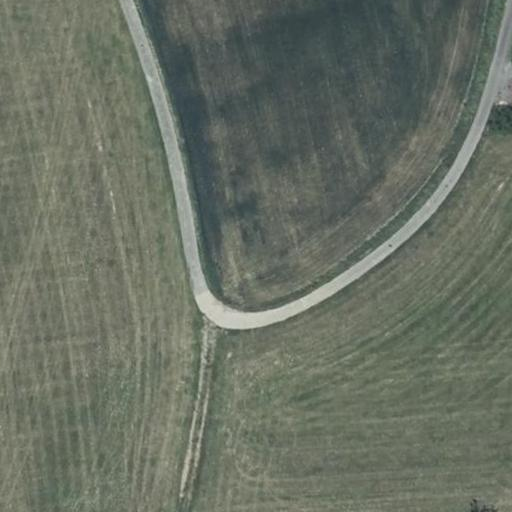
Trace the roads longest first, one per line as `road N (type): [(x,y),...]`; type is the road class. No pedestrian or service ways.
road 1 (unclassified): [(121,0),(180,166),(207,301),(221,317),(243,322),(315,298),(427,214),(473,135),(511,18)]
road 2 (track): [(221,317),(188,511)]
